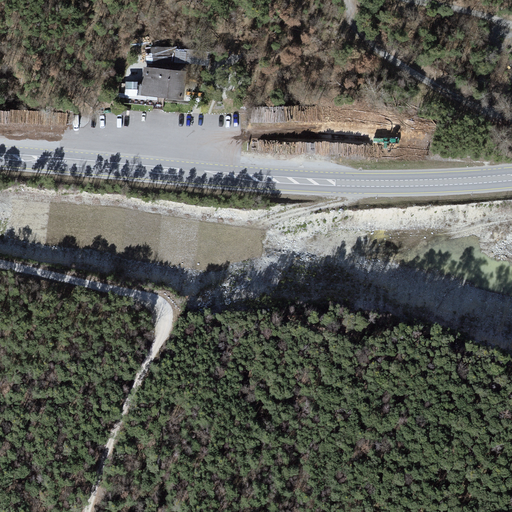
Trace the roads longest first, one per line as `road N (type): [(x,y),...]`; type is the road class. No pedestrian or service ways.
road 1 (motorway): [(511,256),(73,139),(0,133)]
road 2 (motorway): [(0,192),(65,198),(451,282),(511,303)]
road 3 (primary): [(511,177),(312,183),(0,159)]
road 4 (track): [(350,0),(357,31),(472,108),(511,122)]
road 5 (track): [(84,511),(155,329)]
road 6 (track): [(0,269),(142,301),(155,314),(155,329)]
